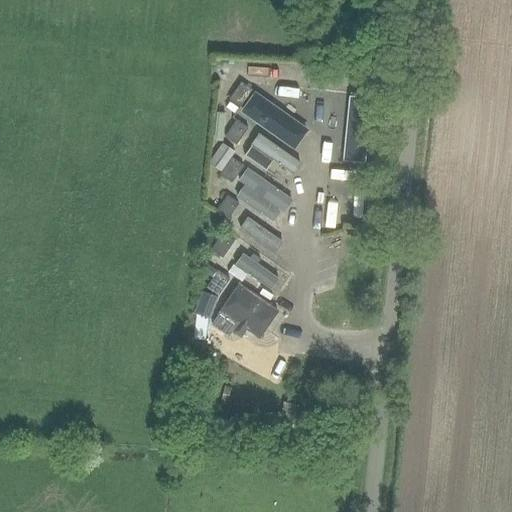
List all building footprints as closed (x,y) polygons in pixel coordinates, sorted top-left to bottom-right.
[(240,82),(228,99),(240,107),(252,90),(240,82)] [(241,112),(293,149),(306,130),(254,93),(241,112)] [(224,136),(235,144),(248,127),(236,119),(224,136)] [(258,137),(246,154),(267,169),(274,161),(293,175),(300,166),(258,137)] [(220,172),(234,152),(221,143),(207,163),(220,172)] [(232,158),(220,175),(231,183),(243,167),(232,158)] [(248,168),(240,179),(246,184),(237,196),(275,222),(291,199),(248,168)] [(226,220),(238,204),(226,196),(215,212),(226,220)] [(281,242),(246,219),(240,229),(275,252),(281,242)] [(221,234),(210,250),(222,258),(233,242),(221,234)] [(277,277),(243,252),(229,272),(242,281),(248,274),(269,289),(277,277)] [(205,288),(216,296),(228,280),(217,271),(205,288)] [(280,311),(239,283),(220,311),(237,323),(233,329),(242,335),(246,329),(260,339),(280,311)] [(210,319),(218,297),(201,291),(193,313),(210,319)] [(308,407),(283,402),(278,425),(303,431),(308,407)]
